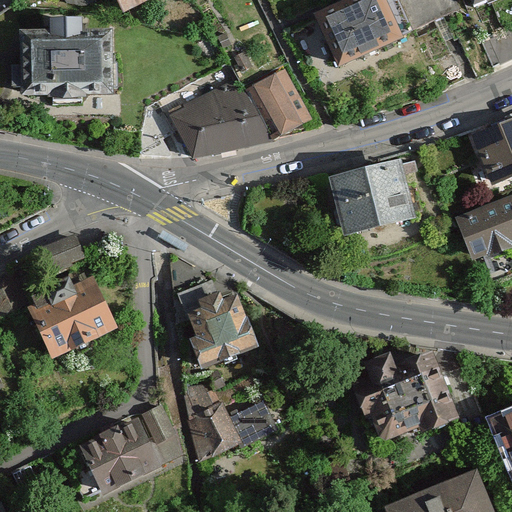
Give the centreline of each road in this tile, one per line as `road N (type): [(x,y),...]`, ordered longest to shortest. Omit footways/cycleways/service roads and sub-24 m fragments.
road 1 (tertiary): [(143,198),(316,297),(511,334)]
road 2 (residential): [(134,194),(375,139),(511,86)]
road 3 (residential): [(143,198),(147,398),(0,468)]
road 4 (motorway): [(511,431),(303,511)]
road 5 (residential): [(134,194),(0,261)]
road 6 (tertiary): [(0,154),(78,171),(134,194)]
